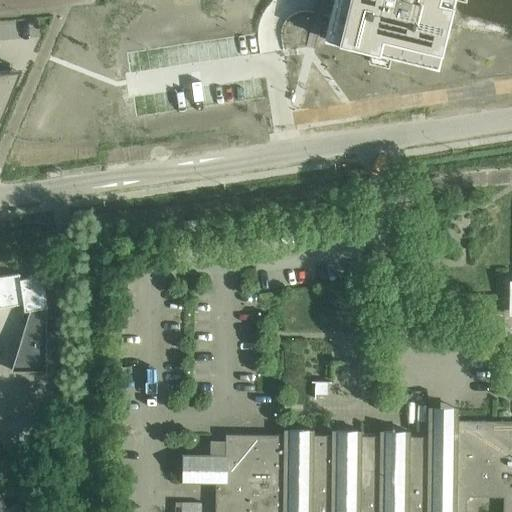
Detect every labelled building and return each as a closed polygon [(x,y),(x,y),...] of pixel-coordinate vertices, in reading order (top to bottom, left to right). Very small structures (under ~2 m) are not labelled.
[(332,0),(323,39),(371,51),(368,61),(387,66),(390,55),(437,67),(447,26),(450,14),(453,0),(332,0)] [(0,117),(3,111),(13,87),(7,85),(6,70),(0,70),(0,117)] [(17,274),(0,276),(0,307),(21,304),(23,311),(29,310),(15,356),(10,370),(45,370),(45,308),(46,308),(40,276),(18,279),(17,274)] [(511,511),(511,279),(508,279),(507,305),(511,305),(511,420),(455,420),(455,431),(448,431),(448,422),(434,422),(434,431),(426,431),(426,436),(408,436),(408,431),(378,430),(377,435),(360,435),(360,430),(329,429),(329,435),(311,434),(311,429),(282,429),(281,434),(224,433),(224,460),(216,460),(216,456),(184,456),(184,470),(181,470),(181,482),(213,482),(212,511),(511,511)] [(321,381),(335,381),(334,368),(320,369),(321,381)] [(46,418),(0,440),(12,464),(59,441),(47,417),(46,418)] [(0,511),(21,511),(17,502),(4,508),(0,498),(0,511)] [(174,511),(201,511),(201,501),(175,501),(174,511)]
